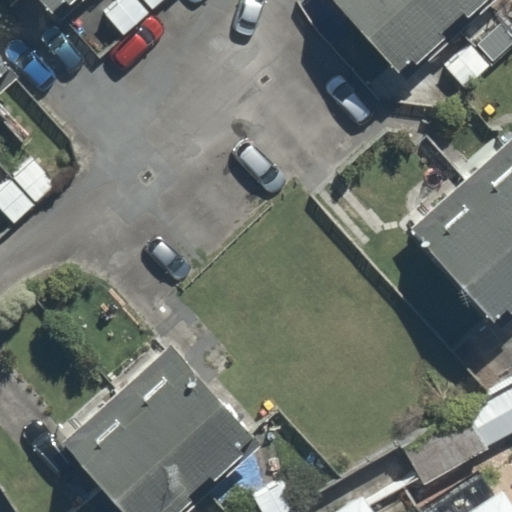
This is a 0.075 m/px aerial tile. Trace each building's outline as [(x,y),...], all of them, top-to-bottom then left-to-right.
[(458,86),(511,36),(511,0),(337,0),(406,74),(428,53),(458,86)] [(0,27),(0,57),(15,44),(0,27)] [(511,300),(511,116),(510,115),(408,223),(502,311),(511,300)] [(182,340),(73,432),(140,511),(158,511),(257,429),(182,340)] [(511,370),(463,395),(488,443),(511,430),(511,370)] [(488,443),(463,395),(399,428),(423,476),(488,443)] [(453,511),(385,511),(354,463),(294,502),(300,511),(511,511),(511,497),(501,481),(453,511)]
